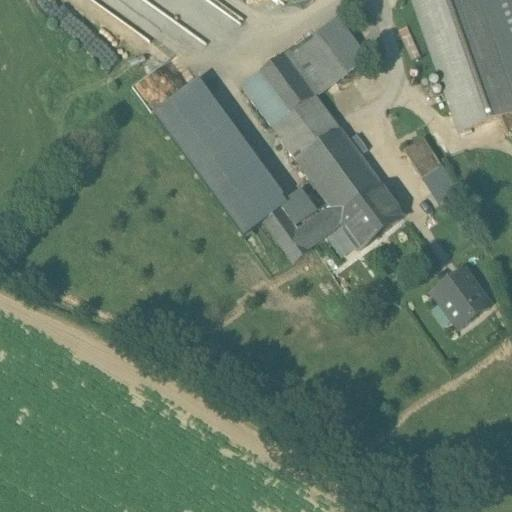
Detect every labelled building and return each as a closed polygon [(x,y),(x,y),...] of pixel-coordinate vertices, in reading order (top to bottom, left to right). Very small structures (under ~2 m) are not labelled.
[(222,11),(209,0),(119,0),(116,4),(155,39),(170,39),(184,24),(207,45),(237,28),(220,13),(222,11)] [(282,0),(302,13),(311,0),(282,0)] [(511,115),(511,92),(480,0),(411,0),(459,134),(511,115)] [(511,0),(480,0),(511,92),(511,0)] [(350,76),(319,34),(285,59),(316,101),(350,76)] [(316,101),(285,59),(242,90),(297,166),(340,134),(316,101)] [(291,208),(203,85),(160,116),(248,239),(265,227),(293,267),(311,255),(308,252),(296,235),(282,215),(291,208)] [(340,134),(297,166),(315,190),(357,158),(340,134)] [(442,170),(424,141),(404,154),(422,183),(442,170)] [(357,158),(315,190),(343,228),(342,228),(360,253),(403,220),(357,158)] [(328,207),(323,210),(325,214),(296,235),(308,252),(342,228),(343,228),(328,207)] [(495,311),(467,273),(434,297),(462,335),(495,311)]
